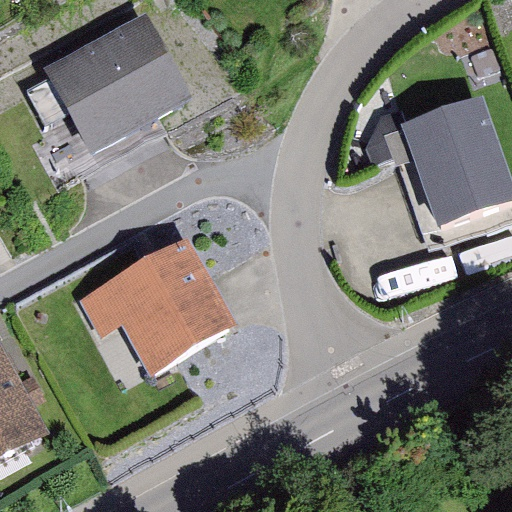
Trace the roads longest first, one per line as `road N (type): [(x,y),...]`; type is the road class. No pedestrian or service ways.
road 1 (residential): [(299,181),(242,178),(205,189),(0,295)]
road 2 (residential): [(375,411),(308,291),(298,251),(299,181)]
road 3 (residential): [(299,181),(323,107),(353,61),(430,0)]
road 4 (secondary): [(186,511),(375,411)]
road 5 (secondary): [(375,411),(511,343)]
